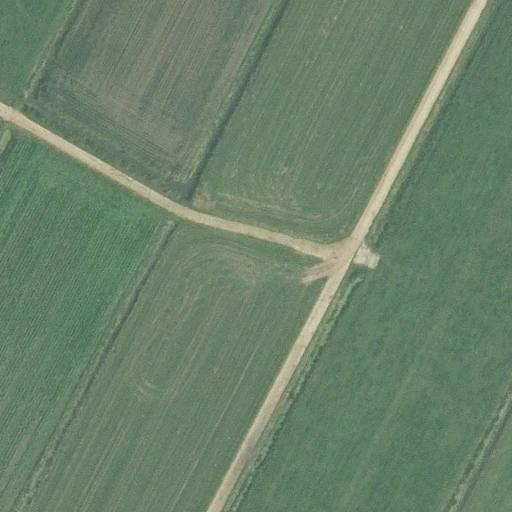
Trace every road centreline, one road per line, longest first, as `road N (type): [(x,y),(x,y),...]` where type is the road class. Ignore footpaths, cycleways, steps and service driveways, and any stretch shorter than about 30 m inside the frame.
road 1 (track): [(206,511),(477,0)]
road 2 (track): [(332,278),(181,224),(0,123)]
